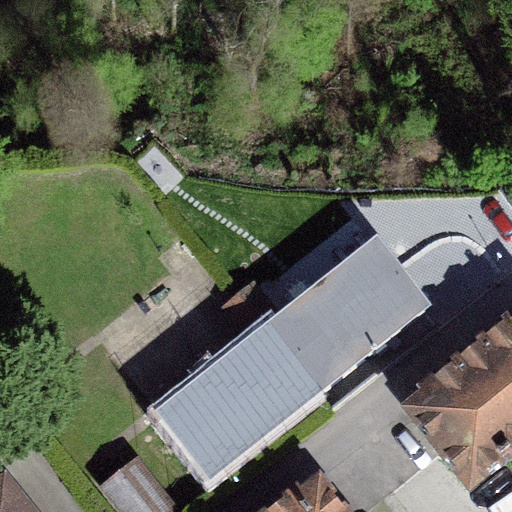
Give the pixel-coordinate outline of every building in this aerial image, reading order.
[(377,250),(280,327),(252,291),(240,300),(318,398),(426,313),(377,250)] [(211,484),(318,398),(240,300),(229,310),(257,345),(161,422),(211,484)] [(511,457),(511,331),(429,398),(432,403),(412,419),(470,491),(511,457)] [(148,479),(116,504),(121,511),(172,511),(173,511),(148,479)] [(0,511),(23,511),(3,486),(0,488),(0,511)] [(332,511),(319,494),(299,510),(295,506),(287,511),(332,511)]
